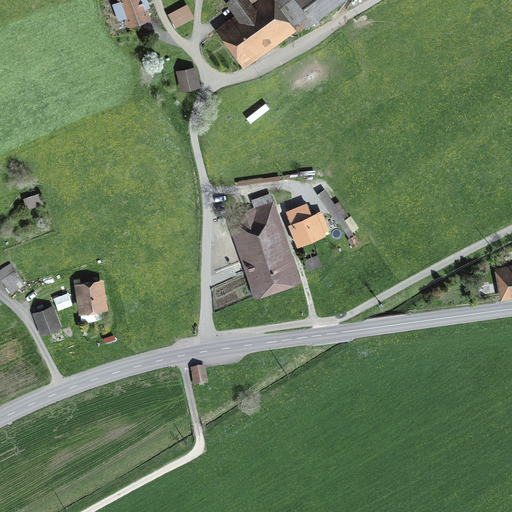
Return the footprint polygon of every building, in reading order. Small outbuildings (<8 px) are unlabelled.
[(146,0),(118,0),(129,33),(154,25),(146,0)] [(243,19),(223,33),(243,59),(299,17),(306,27),(341,0),(267,0),(255,10),(248,0),(228,0),(229,0),(243,19)] [(187,3),(168,13),(178,32),(197,22),(187,3)] [(192,71),(179,74),(183,89),(195,86),(192,71)] [(324,188),(318,193),(331,209),(338,204),(324,188)] [(40,194),(24,199),(27,206),(42,201),(40,194)] [(271,204),(231,216),(257,296),(295,281),(271,204)] [(323,204),(289,217),(302,251),(337,238),(323,204)] [(317,257),(306,262),(309,269),(320,265),(317,257)] [(11,263),(0,270),(0,274),(12,292),(25,284),(11,263)] [(511,270),(496,273),(501,304),(511,302),(511,270)] [(106,286),(77,290),(81,319),(110,315),(106,286)] [(245,308),(232,312),(234,321),(248,318),(245,308)] [(51,310),(37,316),(43,331),(58,325),(51,310)] [(205,367),(192,370),(195,386),(208,384),(205,367)]
